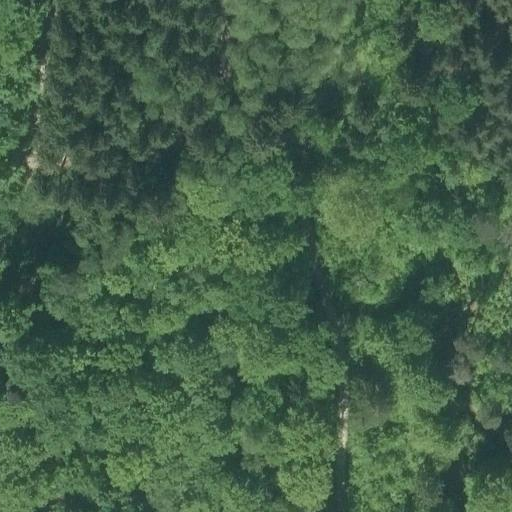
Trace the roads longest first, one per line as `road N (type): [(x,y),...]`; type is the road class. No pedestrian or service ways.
road 1 (track): [(279,126),(340,364),(343,511)]
road 2 (track): [(511,163),(279,126)]
road 3 (track): [(206,95),(149,127),(66,153),(25,154)]
road 4 (track): [(25,154),(43,64),(38,0)]
